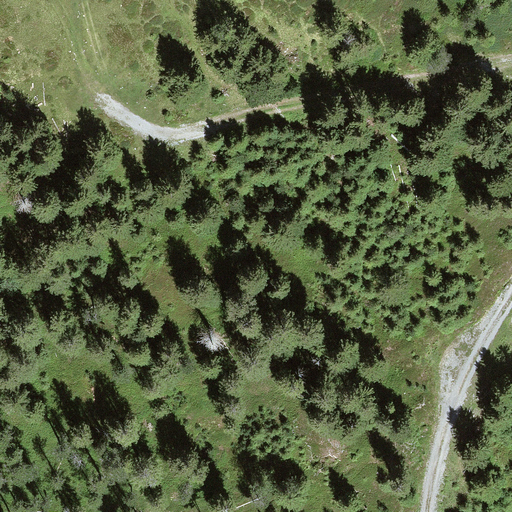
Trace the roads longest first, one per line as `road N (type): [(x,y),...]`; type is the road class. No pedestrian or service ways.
road 1 (track): [(511,61),(273,107),(168,137),(106,103)]
road 2 (track): [(426,511),(448,418),(511,296)]
